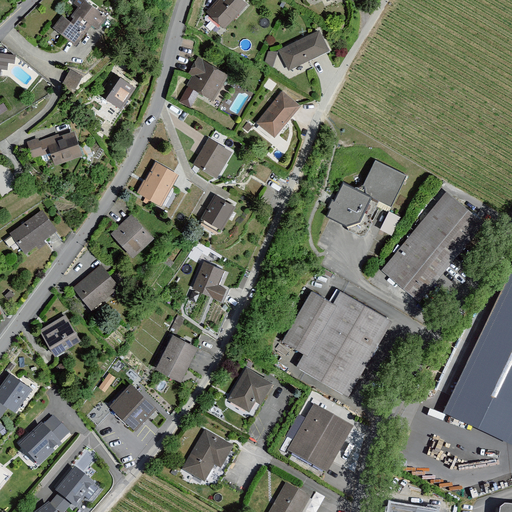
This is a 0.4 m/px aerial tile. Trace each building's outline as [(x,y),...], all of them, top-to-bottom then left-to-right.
[(245,8),(235,0),(214,0),(202,13),(222,32),(245,8)] [(80,3),(65,24),(83,37),(89,29),(94,33),(103,21),(80,3)] [(65,24),(59,20),(50,32),(73,49),(83,37),(65,24)] [(326,54),(317,35),(278,54),(287,73),(326,54)] [(269,49),(263,61),(272,66),(278,54),(269,49)] [(0,75),(4,76),(7,61),(15,63),(16,55),(0,51),(0,75)] [(225,78),(197,62),(182,88),(209,104),(225,78)] [(71,68),(64,83),(79,90),(85,75),(71,68)] [(143,90),(121,76),(107,97),(128,112),(143,90)] [(300,110),(281,93),(253,125),(272,142),(300,110)] [(97,158),(90,139),(75,144),(73,139),(46,149),(50,161),(65,156),(69,168),(97,158)] [(229,154),(206,140),(189,168),(212,182),(229,154)] [(405,179),(374,163),(357,195),(341,187),(324,221),(359,239),(377,204),(389,210),(405,179)] [(176,179),(153,165),(133,196),(156,210),(176,179)] [(483,227),(445,195),(380,273),(418,304),(483,227)] [(232,210),(210,197),(196,220),(218,233),(232,210)] [(389,210),(380,228),(391,234),(400,215),(389,210)] [(54,234),(40,215),(10,237),(23,256),(54,234)] [(151,243),(130,220),(107,241),(128,264),(151,243)] [(221,274),(201,266),(190,293),(217,304),(222,291),(215,288),(221,274)] [(116,293),(98,269),(67,292),(85,316),(116,293)] [(511,276),(446,413),(511,443),(511,276)] [(391,324),(341,295),(334,307),(311,293),(281,344),(302,356),(295,369),(347,399),(391,324)] [(79,347),(65,320),(36,336),(51,363),(79,347)] [(169,339),(153,373),(179,385),(196,352),(169,339)] [(270,386),(246,372),(226,404),(250,418),(270,386)] [(29,394),(7,377),(0,386),(0,407),(11,416),(29,394)] [(155,411),(130,386),(107,409),(132,434),(155,411)] [(352,431),(313,409),(286,456),(325,478),(352,431)] [(296,436),(304,417),(299,415),(290,434),(296,436)] [(69,439),(52,418),(18,447),(36,467),(69,439)] [(230,450),(202,433),(178,472),(206,489),(230,450)] [(91,486),(72,471),(53,495),(72,510),(91,486)] [(304,511),(313,497),(286,482),(268,511),(304,511)] [(437,511),(438,510),(390,502),(388,511),(437,511)]
